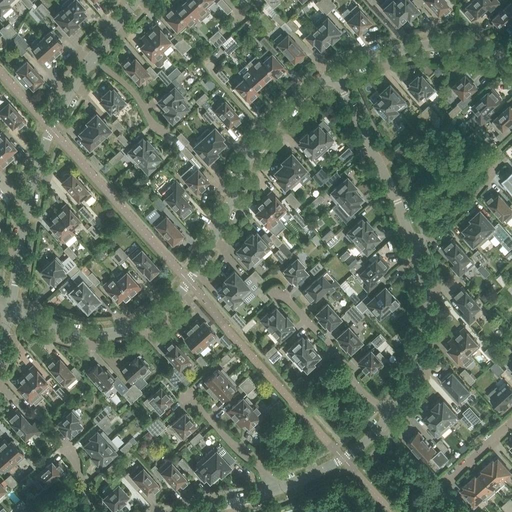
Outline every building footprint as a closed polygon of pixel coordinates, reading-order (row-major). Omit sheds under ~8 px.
[(10,6),(4,0),(0,0),(0,13),(0,14),(10,6)] [(70,0),(67,0),(61,5),(64,9),(76,23),(86,14),(80,7),(82,5),(77,0),(73,0),(72,1),(70,0)] [(210,13),(198,0),(186,0),(184,2),(201,21),(210,13)] [(198,0),(210,13),(210,12),(206,8),(214,2),(212,0),(198,0)] [(232,10),(223,0),(219,0),(217,2),(227,14),(232,10)] [(282,0),(269,0),(267,2),(273,8),(282,0)] [(330,11),(319,0),(318,0),(315,4),(325,15),(330,11)] [(336,5),(330,0),(319,0),(330,11),(336,5)] [(392,0),(385,0),(381,4),(384,8),(383,9),(397,25),(407,17),(409,19),(392,0)] [(392,0),(409,19),(419,11),(409,0),(392,0)] [(451,9),(443,0),(416,0),(423,7),(428,3),(438,14),(441,11),(445,15),(451,9)] [(490,11),(499,3),(496,0),(491,0),(490,0),(473,0),(462,10),(471,20),(486,7),(490,11)] [(50,12),(42,2),(37,7),(45,16),(50,12)] [(201,21),(184,2),(176,10),(172,6),(188,25),(189,26),(198,18),(200,21),(201,21)] [(511,4),(510,3),(492,19),(494,21),(493,23),(492,25),(493,26),(494,28),(495,29),(497,29),(499,28),(501,30),(504,27),(510,33),(511,30),(511,4)] [(188,25),(172,6),(163,15),(177,30),(178,29),(180,32),(188,25)] [(371,22),(356,6),(349,12),(352,15),(347,21),(358,33),(363,29),(363,30),(366,26),(371,22)] [(45,16),(37,7),(32,11),(41,20),(45,16)] [(64,9),(54,17),(69,34),(75,28),(73,25),(76,23),(64,9)] [(285,22),(277,13),(272,17),(280,26),(285,22)] [(339,30),(327,17),(317,26),(332,42),(339,36),(337,34),(338,33),(337,32),(339,30)] [(298,28),(290,19),(285,23),(294,32),(298,28)] [(0,30),(0,33),(7,41),(17,32),(9,23),(0,30)] [(156,25),(146,34),(164,54),(164,53),(163,52),(171,45),(169,42),(170,41),(156,25)] [(332,42),(317,26),(305,36),(312,44),(314,42),(319,48),(321,46),(322,47),(330,41),(331,42),(332,42)] [(213,43),(222,35),(218,30),(209,39),(213,43)] [(51,31),(41,40),(56,56),(62,50),(58,47),(62,43),(51,31)] [(281,33),(273,40),(277,44),(294,62),(296,60),(297,61),(299,62),(301,61),(302,60),(303,58),(303,57),(302,55),(304,53),(288,34),(284,37),(281,33)] [(150,38),(140,47),(154,62),(154,63),(157,66),(160,67),(163,64),(163,61),(167,57),(168,57),(164,53),(164,54),(146,34),(150,38)] [(221,44),(226,39),(222,35),(213,43),(217,48),(221,44)] [(239,45),(230,35),(226,39),(234,49),(239,45)] [(29,45),(21,36),(16,40),(18,42),(24,49),(29,45)] [(39,37),(30,44),(33,47),(31,48),(43,61),(46,58),(49,61),(56,56),(41,40),(39,37)] [(191,46),(183,37),(178,41),(186,50),(191,46)] [(272,46),(264,37),(259,41),(268,50),(272,46)] [(234,49),(226,39),(221,44),(229,53),(234,49)] [(186,50),(178,41),(174,45),(182,54),(186,50)] [(24,49),(18,42),(13,46),(22,56),(26,51),(24,49)] [(286,69),(271,54),(263,62),(256,55),(276,78),(286,69)] [(276,78),(256,55),(247,63),(264,82),(272,74),(276,78)] [(128,58),(122,64),(139,83),(149,74),(153,79),(158,75),(157,73),(150,66),(145,70),(135,59),(131,62),(128,58)] [(18,72),(14,76),(26,88),(29,85),(33,89),(35,87),(37,88),(39,88),(40,88),(42,86),(42,85),(42,83),(41,81),(43,79),(27,61),(16,70),(18,72)] [(264,82),(247,63),(238,71),(258,94),(259,94),(255,89),(264,82)] [(161,69),(157,73),(158,75),(167,85),(167,84),(171,81),(161,69)] [(228,79),(220,69),(215,74),(224,83),(228,79)] [(179,83),(188,74),(184,70),(181,72),(177,76),(175,78),(179,83)] [(258,94),(238,71),(238,72),(244,79),(235,87),(249,102),(258,94)] [(434,88),(422,75),(420,77),(419,76),(411,83),(413,84),(409,87),(419,99),(425,94),(427,95),(434,88)] [(477,87),(473,83),(470,79),(466,75),(451,88),(457,94),(459,92),(464,99),(477,87)] [(171,89),(158,101),(166,110),(163,112),(164,113),(183,96),(187,92),(179,83),(175,78),(171,81),(167,84),(171,89)] [(391,84),(381,92),(402,115),(402,114),(400,111),(408,104),(405,101),(406,100),(391,84)] [(127,104),(113,89),(111,91),(109,89),(102,96),(103,98),(100,101),(110,112),(116,107),(119,111),(127,104)] [(486,112),(501,99),(492,89),(473,106),(478,112),(474,117),(481,125),(490,117),(486,112)] [(384,95),(374,104),(378,107),(376,109),(385,119),(387,118),(389,121),(391,119),(393,122),(402,115),(381,92),(381,93),(384,95)] [(199,106),(209,97),(204,93),(195,101),(199,106)] [(172,122),(189,108),(180,98),(183,96),(164,113),(172,122)] [(26,122),(9,103),(5,99),(0,104),(0,117),(2,116),(12,127),(16,124),(19,128),(26,122)] [(205,101),(201,105),(206,109),(207,110),(214,118),(215,119),(217,121),(218,121),(219,122),(222,119),(228,125),(232,122),(235,126),(242,120),(225,101),(215,110),(210,105),(209,106),(205,101)] [(453,118),(463,109),(458,104),(449,113),(453,118)] [(511,104),(495,120),(491,123),(500,133),(496,137),(500,141),(511,131),(508,126),(511,122),(511,104)] [(439,117),(429,106),(423,111),(431,120),(432,120),(434,122),(439,117)] [(207,110),(202,114),(210,124),(215,119),(214,118),(207,110)] [(431,120),(423,111),(418,115),(427,124),(431,120)] [(111,130),(96,114),(90,119),(92,122),(88,125),(101,139),(111,130)] [(125,128),(116,118),(112,122),(120,132),(125,128)] [(307,132),(306,133),(324,152),(333,144),(330,141),(333,138),(331,136),(328,132),(329,131),(323,124),(320,127),(319,126),(317,128),(316,127),(308,134),(307,132)] [(101,139),(88,125),(79,133),(83,137),(81,139),(89,149),(101,139)] [(225,143),(219,136),(221,134),(213,125),(209,129),(208,128),(200,135),(215,152),(225,143)] [(411,144),(420,136),(416,131),(407,140),(411,144)] [(189,141),(181,132),(176,136),(184,145),(189,141)] [(0,133),(0,150),(9,161),(10,161),(6,157),(15,148),(1,133),(0,134),(0,133)] [(129,142),(121,133),(116,137),(125,146),(129,142)] [(301,142),(299,144),(311,158),(313,156),(316,159),(324,152),(306,133),(300,139),(301,140),(300,141),(301,142)] [(215,152),(200,135),(200,136),(202,138),(193,147),(208,163),(214,157),(212,155),(215,152)] [(129,153),(127,155),(134,163),(153,146),(147,139),(145,141),(144,140),(143,141),(141,139),(128,151),(129,153)] [(153,146),(134,163),(142,171),(144,169),(147,172),(155,166),(153,164),(159,159),(157,156),(158,156),(157,154),(159,153),(153,147),(153,146)] [(193,155),(185,146),(181,150),(189,159),(193,155)] [(0,169),(9,161),(0,150),(0,169)] [(115,163),(124,155),(120,150),(111,158),(115,163)] [(306,169),(291,153),(285,159),(287,161),(284,164),(299,181),(307,173),(304,171),(306,169)] [(103,165),(93,154),(88,158),(98,169),(103,165)] [(299,181),(284,164),(274,173),(281,180),(278,182),(285,189),(288,185),(291,188),(299,181)] [(209,181),(197,168),(192,173),(188,170),(181,176),(196,192),(200,188),(201,189),(204,185),(209,181)] [(329,177),(321,168),(316,172),(325,181),(329,177)] [(329,186),(340,176),(336,171),(329,177),(325,181),(329,186)] [(325,181),(316,172),(312,176),(320,185),(325,181)] [(92,195),(72,173),(70,175),(68,174),(67,173),(65,174),(63,175),(63,177),(63,178),(63,180),(64,180),(61,182),(78,201),(82,197),(85,201),(92,195)] [(511,173),(504,181),(503,182),(511,191),(511,173)] [(138,189),(144,183),(147,180),(143,176),(134,184),(138,189)] [(332,193),(329,196),(336,204),(354,189),(353,188),(355,186),(353,184),(347,177),(331,192),(332,193)] [(147,187),(153,182),(150,178),(147,180),(144,183),(147,187)] [(193,209),(180,194),(184,190),(176,180),(167,188),(171,193),(165,198),(183,218),(193,209)] [(336,204),(332,208),(346,224),(355,216),(352,212),(357,207),(355,205),(362,198),(354,189),(336,204)] [(285,207),(280,202),(271,192),(261,200),(282,223),(276,216),(285,207)] [(301,203),(291,192),(284,198),(295,209),(301,203)] [(313,208),(324,198),(320,194),(309,204),(313,208)] [(511,204),(510,206),(499,195),(496,198),(492,194),(486,200),(503,219),(511,211),(511,204)] [(165,206),(157,197),(152,201),(161,210),(165,206)] [(282,223),(261,200),(261,201),(265,205),(255,213),(272,232),(282,223)] [(80,220),(66,205),(56,214),(74,233),(70,229),(80,220)] [(93,217),(83,206),(78,210),(88,221),(93,217)] [(495,227),(481,210),(474,216),(476,219),(473,221),(489,239),(497,231),(494,228),(495,227)] [(183,234),(163,212),(152,222),(172,244),(174,242),(175,242),(176,243),(178,243),(180,243),(181,241),(182,240),(181,238),(181,236),(183,234)] [(307,223),(298,213),(297,212),(292,216),(303,227),(307,223)] [(74,233),(56,214),(59,218),(50,226),(64,242),(74,233)] [(353,244),(372,227),(366,220),(364,221),(363,221),(362,221),(360,219),(347,231),(348,233),(345,236),(353,244)] [(489,239),(473,221),(463,230),(467,234),(465,236),(474,246),(477,243),(480,246),(489,239)] [(100,234),(91,225),(87,229),(95,238),(100,234)] [(372,245),(378,239),(376,237),(377,236),(371,229),(372,227),(353,244),(361,253),(364,250),(366,253),(374,246),(372,245)] [(511,239),(511,237),(503,227),(499,231),(509,243),(511,239)] [(325,243),(334,235),(330,230),(321,238),(325,243)] [(270,247),(257,233),(255,235),(254,234),(253,235),(252,233),(245,239),(260,256),(270,247)] [(282,242),(273,233),(269,237),(277,246),(282,242)] [(329,248),(339,239),(334,235),(325,243),(329,248)] [(262,259),(260,256),(245,239),(245,240),(246,241),(239,248),(239,249),(237,251),(243,257),(241,259),(248,266),(251,263),(254,267),(262,259)] [(453,239),(442,248),(456,263),(451,267),(460,276),(466,271),(474,263),(470,259),(453,239)] [(76,255),(68,246),(63,250),(72,259),(76,255)] [(119,247),(118,248),(115,251),(123,260),(128,256),(119,247)] [(287,257),(279,248),(273,254),(281,263),(287,257)] [(159,269),(141,250),(132,258),(137,264),(137,265),(142,271),(143,270),(149,277),(151,276),(152,277),(158,271),(157,270),(159,269)] [(488,261),(478,250),(474,254),(484,265),(488,261)] [(123,260),(115,251),(110,255),(119,264),(123,260)] [(342,262),(348,256),(344,252),(338,257),(342,262)] [(379,256),(359,274),(367,283),(363,287),(368,292),(383,279),(379,274),(388,266),(379,256)] [(65,273),(60,268),(64,265),(56,257),(41,270),(43,273),(42,274),(49,282),(50,281),(53,284),(65,273)] [(307,273),(302,267),(304,266),(297,258),(284,270),(286,272),(284,273),(291,281),(293,280),(296,283),(307,273)] [(353,273),(364,263),(360,258),(348,269),(353,273)] [(314,274),(323,266),(319,262),(309,270),(314,274)] [(71,277),(80,268),(76,264),(67,272),(71,277)] [(100,300),(89,287),(88,287),(88,286),(93,282),(87,276),(80,268),(71,277),(77,284),(70,291),(69,292),(87,311),(88,311),(99,301),(100,300)] [(140,288),(123,268),(113,277),(131,297),(140,288)] [(263,279),(255,270),(249,275),(257,285),(263,279)] [(249,287),(234,271),(225,279),(242,298),(250,291),(247,289),(249,287)] [(100,281),(92,272),(87,276),(93,282),(95,285),(100,281)] [(330,293),(338,286),(339,285),(334,279),(330,283),(322,275),(302,292),(311,302),(326,289),(330,293)] [(131,297),(113,277),(103,286),(117,301),(127,293),(130,297),(131,297)] [(508,282),(504,278),(500,282),(504,286),(508,282)] [(242,298),(225,279),(224,279),(227,282),(217,290),(232,307),(242,298)] [(269,298),(259,286),(254,291),(264,302),(269,298)] [(480,307),(463,287),(453,296),(466,311),(461,315),(470,324),(476,319),(472,315),(480,307)] [(392,308),(399,302),(387,289),(383,292),(380,290),(371,299),(367,294),(355,305),(359,310),(362,313),(369,306),(379,318),(391,307),(392,308)] [(337,291),(332,296),(337,301),(342,296),(337,291)] [(361,298),(356,292),(350,297),(355,303),(361,298)] [(490,298),(486,293),(481,298),(485,303),(490,298)] [(341,318),(327,303),(316,314),(320,318),(319,319),(324,325),(325,324),(329,329),(341,318)] [(350,318),(359,310),(355,305),(346,313),(350,318)] [(270,330),(287,316),(286,316),(285,317),(278,309),(277,310),(275,308),(268,315),(266,313),(260,319),(270,330)] [(354,323),(363,314),(362,313),(359,310),(350,318),(354,323)] [(246,324),(235,312),(231,316),(241,328),(246,324)] [(279,340),(293,328),(291,326),(292,325),(291,324),(293,323),(287,316),(270,330),(279,340)] [(245,332),(257,322),(253,317),(246,324),(241,328),(245,332)] [(215,333),(204,321),(200,324),(197,320),(191,326),(208,345),(216,338),(214,335),(215,333)] [(208,345),(191,326),(185,331),(188,335),(185,338),(196,351),(198,349),(200,352),(208,345)] [(362,342),(348,327),(337,337),(341,341),(340,342),(345,349),(346,348),(350,352),(362,342)] [(478,344),(464,328),(454,337),(475,360),(475,359),(471,355),(479,348),(477,345),(478,344)] [(388,344),(385,340),(385,339),(380,333),(371,342),(376,348),(379,345),(383,349),(388,344)] [(232,343),(224,334),(219,338),(227,347),(232,343)] [(293,362),(312,344),(306,337),(304,339),(304,338),(303,339),(301,337),(287,349),(288,351),(285,353),(293,362)] [(475,360),(454,337),(458,341),(448,350),(462,365),(463,364),(466,367),(475,360)] [(169,350),(165,354),(175,365),(171,369),(183,382),(186,386),(190,382),(179,369),(189,360),(172,341),(165,347),(169,350)] [(311,363),(319,357),(317,355),(318,354),(311,346),(313,345),(312,344),(293,362),(301,371),(304,368),(307,371),(313,365),(311,363)] [(268,358),(278,350),(273,345),(264,354),(268,358)] [(500,359),(493,351),(489,347),(485,351),(495,363),(496,362),(500,359)] [(272,363),(282,354),(278,350),(268,358),(272,363)] [(369,374),(384,361),(378,355),(376,356),(370,350),(358,361),(362,366),(361,366),(365,370),(369,374)] [(221,366),(231,358),(226,353),(217,361),(221,366)] [(208,364),(200,355),(195,359),(204,368),(208,364)] [(138,356),(121,371),(131,382),(133,384),(138,390),(147,382),(143,378),(150,371),(147,367),(148,366),(147,365),(148,364),(144,360),(143,361),(139,356),(138,356)] [(509,367),(501,357),(500,359),(496,362),(505,371),(509,367)] [(53,359),(46,364),(60,379),(63,383),(66,387),(76,378),(78,380),(83,376),(74,366),(70,370),(60,359),(56,362),(53,359)] [(505,371),(496,362),(495,363),(491,367),(499,376),(505,371)] [(88,372),(87,373),(105,393),(114,385),(130,403),(137,398),(128,388),(118,377),(113,381),(98,364),(92,368),(92,367),(87,371),(88,372)] [(47,382),(33,366),(23,375),(43,397),(44,397),(40,393),(48,386),(46,383),(47,382)] [(170,368),(162,375),(164,377),(164,376),(165,376),(175,387),(180,381),(181,382),(181,383),(183,382),(171,369),(170,368)] [(210,393),(229,376),(222,368),(219,370),(218,369),(205,380),(208,384),(205,387),(210,393)] [(475,380),(465,369),(460,373),(471,385),(475,380)] [(470,391),(453,372),(452,373),(450,372),(442,378),(444,380),(443,382),(459,400),(470,391)] [(43,397),(23,375),(27,379),(17,388),(31,403),(33,402),(35,405),(43,397)] [(235,388),(234,386),(236,384),(229,376),(210,393),(216,399),(219,396),(223,399),(235,388)] [(296,389),(305,380),(301,376),(292,384),(296,389)] [(252,381),(248,377),(239,385),(243,389),(252,381)] [(247,394),(256,386),(252,381),(243,389),(247,394)] [(93,388),(89,383),(85,386),(90,391),(93,388)] [(500,409),(511,398),(511,387),(508,383),(500,390),(497,386),(488,394),(491,398),(490,399),(500,409)] [(133,384),(128,388),(137,398),(141,393),(138,390),(133,384)] [(68,396),(60,387),(55,391),(63,400),(68,396)] [(172,399),(168,395),(165,391),(161,387),(144,402),(151,409),(154,405),(159,411),(172,399)] [(236,421),(255,403),(254,405),(247,397),(244,399),(243,398),(227,412),(236,421)] [(272,415),(282,405),(283,404),(279,400),(268,410),(272,415)] [(440,401),(432,408),(434,410),(450,427),(459,419),(456,416),(457,415),(445,401),(443,403),(442,402),(441,403),(440,401)] [(248,427),(264,413),(255,403),(236,421),(236,422),(240,418),(248,427)] [(45,417),(36,408),(31,412),(40,422),(45,417)] [(97,423),(106,415),(108,413),(104,408),(92,418),(97,423)] [(473,424),(479,418),(470,408),(464,413),(465,415),(473,424)] [(82,426),(77,420),(80,417),(73,409),(58,423),(60,425),(58,426),(65,434),(67,433),(70,436),(82,426)] [(31,425),(17,410),(7,419),(25,438),(31,433),(35,438),(43,430),(35,421),(31,425)] [(427,417),(425,419),(432,427),(430,428),(436,434),(438,438),(450,427),(434,410),(426,416),(427,417)] [(181,439),(196,426),(191,421),(192,421),(189,417),(188,417),(184,413),(172,424),(177,431),(175,433),(181,439)] [(101,427),(110,419),(106,415),(97,423),(101,427)] [(475,426),(473,424),(465,415),(460,419),(470,430),(475,426)] [(146,437),(162,422),(158,417),(146,428),(150,431),(145,436),(146,437)] [(155,437),(166,427),(162,422),(146,437),(149,440),(154,436),(155,437)] [(91,457),(110,440),(103,431),(100,434),(97,430),(90,437),(91,439),(85,444),(87,446),(86,447),(92,455),(91,456),(91,457)] [(194,445),(203,437),(199,432),(190,440),(194,445)] [(435,452),(418,432),(407,442),(414,450),(413,450),(417,454),(418,454),(425,461),(431,456),(432,457),(432,458),(440,467),(450,459),(444,453),(441,449),(436,454),(434,453),(435,452)] [(23,453),(12,440),(8,443),(5,440),(0,443),(0,446),(16,464),(24,457),(21,454),(23,453)] [(116,452),(115,450),(117,448),(110,440),(91,457),(97,464),(99,462),(100,463),(101,462),(103,464),(116,452)] [(124,453),(133,445),(129,440),(120,449),(124,453)] [(449,448),(440,440),(436,443),(441,449),(444,453),(449,448)] [(470,449),(465,444),(461,448),(465,453),(470,449)] [(16,464),(0,446),(0,466),(4,470),(5,469),(8,471),(16,464)] [(231,467),(216,450),(215,452),(212,449),(204,456),(221,475),(231,467)] [(40,464),(32,454),(26,460),(34,469),(36,467),(40,464)] [(221,475),(204,456),(196,464),(199,466),(195,470),(204,480),(206,478),(210,482),(219,473),(221,476),(221,475)] [(190,467),(182,458),(177,462),(185,471),(190,467)] [(511,472),(498,458),(495,461),(493,459),(488,464),(503,480),(511,472)] [(188,482),(168,459),(158,468),(155,465),(150,469),(160,480),(165,476),(175,487),(178,484),(182,488),(188,482)] [(385,468),(378,459),(373,464),(380,472),(385,468)] [(121,473),(116,468),(121,464),(117,460),(106,469),(115,478),(121,473)] [(45,486),(64,469),(58,462),(55,465),(51,462),(40,472),(36,467),(34,469),(27,476),(32,482),(37,477),(45,486)] [(503,480),(488,464),(482,469),(483,471),(481,473),(496,490),(505,483),(502,480),(503,480)] [(160,487),(143,468),(140,465),(130,474),(128,472),(124,476),(136,490),(141,486),(147,493),(150,489),(154,493),(160,487)] [(496,490),(481,473),(477,477),(475,475),(471,480),(488,498),(496,490)] [(18,483),(10,474),(4,480),(12,489),(18,483)] [(488,498),(471,480),(464,486),(466,487),(462,490),(475,505),(484,497),(486,499),(488,498)] [(124,500),(129,496),(118,484),(115,487),(111,483),(103,491),(106,495),(103,498),(113,509),(118,505),(119,506),(125,501),(124,500)] [(511,511),(511,509),(506,503),(502,506),(507,511),(511,511)]
